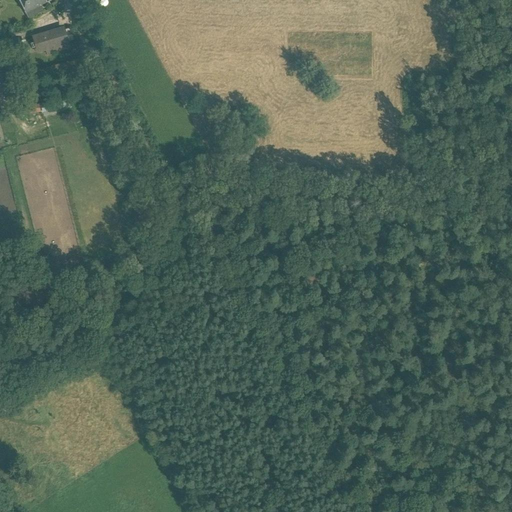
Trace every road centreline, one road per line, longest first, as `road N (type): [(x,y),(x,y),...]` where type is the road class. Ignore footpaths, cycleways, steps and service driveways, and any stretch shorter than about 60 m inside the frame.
road 1 (track): [(511,207),(212,187),(181,203)]
road 2 (track): [(181,203),(126,271),(0,338)]
